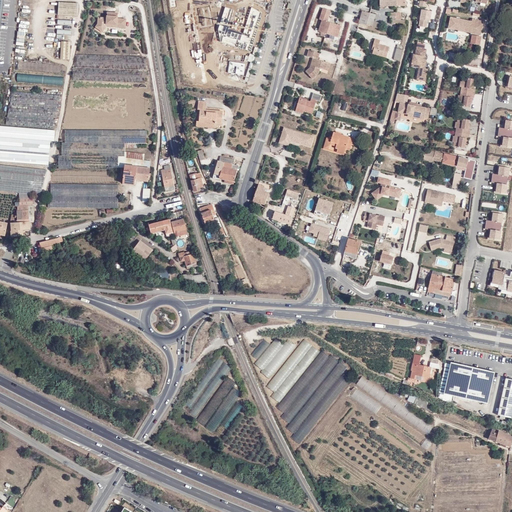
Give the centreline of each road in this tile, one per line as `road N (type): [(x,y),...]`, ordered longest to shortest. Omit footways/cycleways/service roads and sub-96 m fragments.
road 1 (motorway): [(285,511),(0,379)]
road 2 (secondary): [(315,260),(243,204),(307,0)]
road 3 (motorway): [(0,396),(242,511)]
road 4 (residential): [(460,332),(492,102)]
road 5 (residential): [(0,272),(18,241),(177,201)]
road 6 (secondary): [(269,313),(460,332)]
road 7 (secondary): [(460,332),(329,308)]
road 8 (unclassified): [(0,421),(111,484)]
